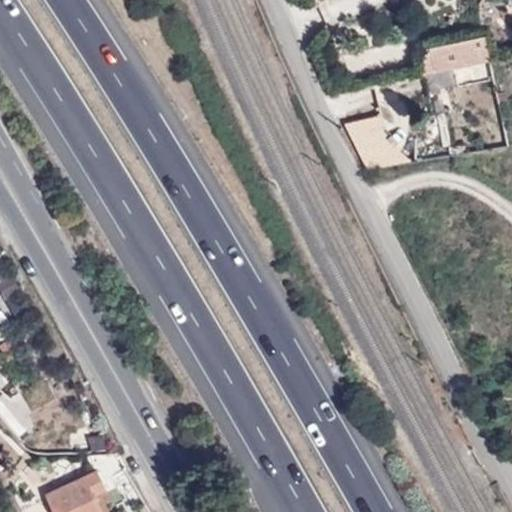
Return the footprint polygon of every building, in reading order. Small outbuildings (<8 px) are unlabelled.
[(432,54),(436,70),(458,65),(455,50),(432,54)] [(423,57),(426,72),(436,70),(432,54),(423,57)] [(384,111),(351,124),(370,173),(403,160),(384,111)] [(0,283),(0,288),(6,299),(20,291),(12,277),(0,283)] [(101,511),(94,497),(106,491),(97,471),(47,495),(55,511),(101,511)] [(112,502),(106,491),(94,497),(101,511),(108,511),(106,505),(112,502)]
